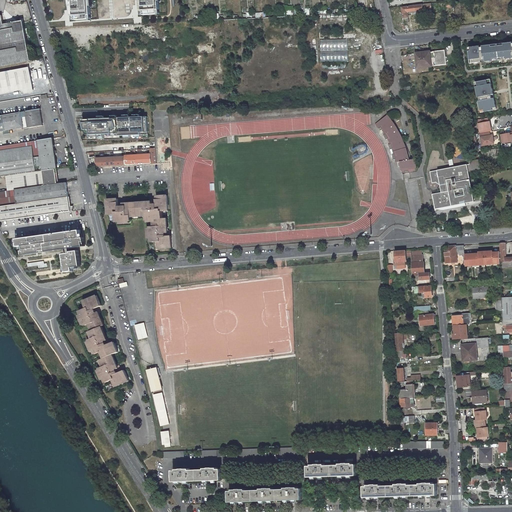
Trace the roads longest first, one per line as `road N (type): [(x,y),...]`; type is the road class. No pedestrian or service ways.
road 1 (unclassified): [(103,267),(435,240)]
road 2 (unclassified): [(103,267),(35,0)]
road 3 (residential): [(455,511),(435,240)]
road 4 (unclassified): [(59,346),(163,511)]
road 5 (unclassified): [(511,29),(398,40),(382,0)]
